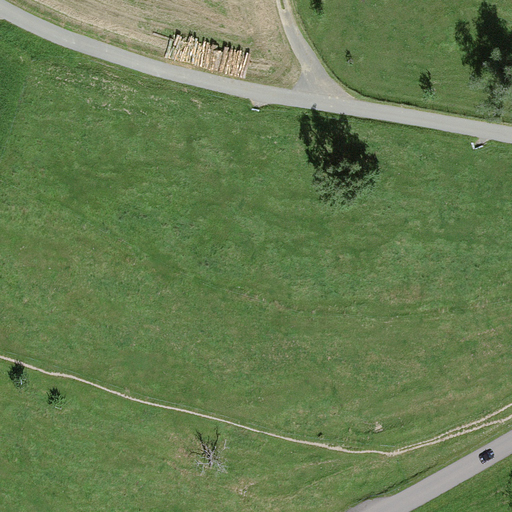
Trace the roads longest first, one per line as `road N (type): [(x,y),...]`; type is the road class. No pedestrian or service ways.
road 1 (residential): [(0,2),(54,34),(220,81),(511,133)]
road 2 (unclassified): [(511,435),(376,511)]
